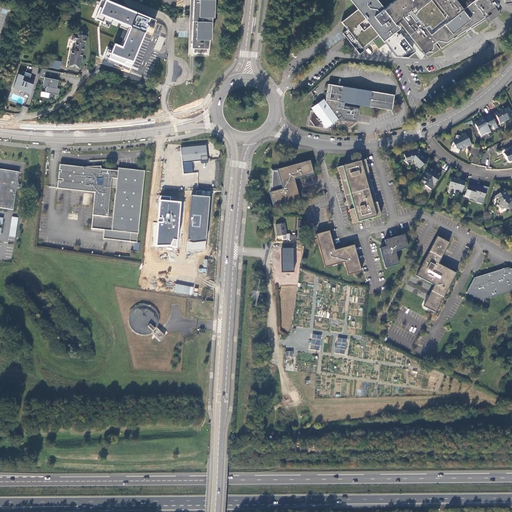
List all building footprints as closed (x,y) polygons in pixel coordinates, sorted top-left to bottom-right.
[(107,62),(129,73),(140,47),(149,27),(154,28),(156,22),(102,0),(100,0),(98,5),(97,4),(91,17),(101,22),(100,25),(109,28),(111,25),(127,31),(121,45),(115,43),(112,50),(108,49),(105,57),(108,59),(107,62)] [(190,0),(190,14),(191,14),(193,14),(192,43),(191,43),(191,48),(192,48),(192,47),(194,47),(193,53),(207,53),(208,48),(209,39),(211,39),(211,21),(212,21),(212,17),(214,17),(214,0),(190,0)] [(394,0),(383,9),(377,1),(378,1),(377,0),(351,0),(359,9),(342,22),(347,29),(343,33),(344,35),(346,34),(351,40),(349,41),(351,44),(356,40),(361,46),(378,33),(383,39),(394,31),(398,28),(396,25),(399,22),(412,39),(427,57),(439,49),(435,44),(438,42),(441,48),(486,20),(484,15),(493,10),(489,3),(492,1),(494,0),(394,0)] [(492,1),(489,3),(493,10),(484,15),(486,20),(488,22),(501,14),(492,1)] [(72,50),(69,66),(80,68),(84,51),(87,33),(79,31),(78,34),(77,35),(73,34),(72,39),(76,40),(74,51),(72,51),(72,50)] [(394,31),(383,39),(388,46),(395,54),(400,55),(411,47),(399,32),(397,33),(394,31)] [(49,68),(60,69),(61,61),(50,60),(49,68)] [(46,93),(58,95),(60,89),(57,89),(58,80),(59,72),(43,69),(40,77),(44,78),(43,86),(47,87),(46,93)] [(23,72),(22,75),(18,74),(14,88),(19,90),(20,88),(25,90),(24,92),(30,94),(34,85),(28,83),(31,75),(23,72)] [(392,102),(393,99),(394,93),(338,84),(327,83),(325,97),(326,98),(325,101),(313,110),(310,109),(308,124),(323,127),(325,127),(338,119),(356,122),(358,112),(359,107),(343,104),(344,101),(391,108),(392,102)] [(313,110),(325,101),(323,98),(317,102),(311,107),(313,110)] [(511,117),(511,114),(508,107),(499,112),(499,110),(494,113),(500,124),(505,122),(504,120),(508,118),(508,119),(511,117)] [(482,121),(475,125),(481,138),(491,133),(489,130),(494,128),(488,118),(483,121),(482,121)] [(453,143),(452,143),(455,149),(456,149),(460,150),(461,149),(465,150),(466,147),(465,145),(466,145),(467,146),(471,144),(465,133),(460,136),(456,135),(455,138),(454,139),(453,143)] [(206,145),(181,147),(183,163),(201,161),(201,163),(208,162),(206,145)] [(416,164),(420,169),(426,162),(424,158),(422,158),(420,155),(419,151),(413,152),(413,153),(410,154),(409,152),(404,153),(405,159),(404,160),(409,166),(412,162),(412,160),(414,159),(417,162),(416,164)] [(344,165),(337,167),(339,174),(343,187),(342,189),(344,190),(347,200),(346,202),(348,203),(353,223),(360,221),(361,222),(362,220),(371,218),(373,219),(374,217),(380,215),(375,196),(376,194),(374,192),(372,183),(373,180),(371,179),(365,159),(358,161),(356,160),(355,162),(351,163),(347,165),(345,163),(344,165)] [(299,199),(296,185),(294,186),(292,180),(294,179),(313,174),(310,161),(277,170),(282,189),(269,193),(273,206),(299,199)] [(82,167),(60,165),(59,170),(61,170),(61,172),(59,172),(58,179),(63,179),(62,181),(58,181),(57,188),(95,192),(92,215),(93,215),(91,228),(104,230),(131,233),(130,241),(137,242),(145,171),(118,168),(118,171),(101,169),(101,166),(82,167)] [(431,190),(440,174),(429,168),(425,174),(426,174),(422,181),(426,183),(424,186),(431,190)] [(0,208),(13,211),(18,173),(0,169),(0,208)] [(461,193),(464,183),(450,179),(448,188),(457,190),(456,192),(461,193)] [(468,185),(465,195),(468,196),(468,198),(473,199),(474,197),(479,199),(480,197),(484,198),(486,192),(483,191),(483,189),(477,187),(476,188),(468,185)] [(499,205),(503,209),(506,209),(508,207),(509,208),(511,205),(511,201),(511,200),(511,199),(508,197),(507,195),(506,195),(503,190),(493,198),(494,199),(495,198),(497,200),(496,201),(499,205)] [(210,196),(191,195),(188,241),(187,250),(193,251),(205,249),(205,246),(210,196)] [(171,197),(160,196),(157,222),(153,222),(151,245),(158,246),(169,245),(176,247),(178,240),(182,202),(171,201),(171,197)] [(18,218),(13,217),(10,236),(15,237),(18,218)] [(284,224),(275,226),(277,239),(282,238),(282,240),(289,239),(289,241),(296,241),(296,236),(289,236),(289,235),(286,235),(284,224)] [(104,230),(103,239),(130,241),(131,233),(104,230)] [(355,244),(342,248),(342,250),(336,251),(335,250),(334,247),(330,231),(316,235),(325,268),(346,262),(349,274),(362,270),(355,244)] [(408,246),(404,233),(384,239),(385,242),(384,242),(383,245),(383,246),(380,247),(386,267),(399,263),(396,251),(396,249),(408,246)] [(449,243),(437,236),(425,258),(416,275),(434,285),(423,305),(433,309),(453,272),(438,264),(449,243)] [(294,247),(282,248),(282,272),(294,271),(294,247)] [(511,269),(508,267),(474,277),(466,292),(481,299),(511,290),(511,269)] [(145,305),(142,305),(139,305),(136,306),(134,308),(132,310),(130,312),(129,315),(128,318),(128,321),(129,324),(130,326),(131,329),(133,331),(136,333),(138,334),(141,335),(144,335),(147,335),(150,334),(152,332),(154,330),(156,328),(158,326),(158,323),(159,320),(159,317),(158,314),(157,312),(155,309),(153,307),(150,306),(147,305),(145,305)] [(165,335),(159,330),(154,335),(160,341),(165,335)] [(320,350),(321,335),(312,334),(310,349),(320,350)] [(345,353),(347,339),(337,338),(335,353),(345,353)]
